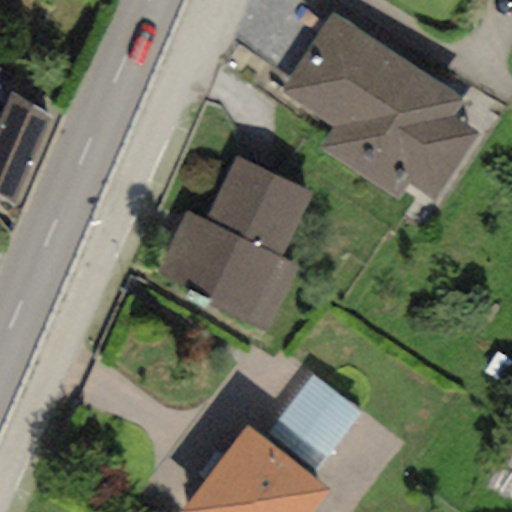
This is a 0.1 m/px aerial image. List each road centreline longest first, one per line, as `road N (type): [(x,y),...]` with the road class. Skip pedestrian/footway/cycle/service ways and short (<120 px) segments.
road 1 (residential): [(0,465),(216,0)]
road 2 (secondary): [(0,346),(145,0)]
